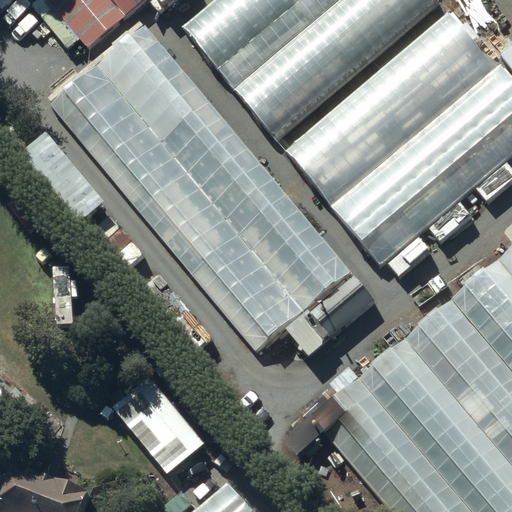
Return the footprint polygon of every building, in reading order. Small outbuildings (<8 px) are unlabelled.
[(41,0),(27,12),(37,24),(44,18),(70,49),(82,39),(90,48),(146,0),(163,0),(167,5),(172,0),(41,0)] [(215,0),(184,26),(278,140),(441,1),(440,0),(215,0)] [(287,151),(383,265),(511,156),(511,80),(451,11),(287,151)] [(146,26),(51,106),(258,354),(287,329),(312,358),(376,300),(146,26)] [(395,511),(511,511),(511,253),(290,439),(300,452),(327,431),(395,511)] [(82,511),(91,493),(20,464),(4,502),(27,511),(82,511)] [(255,511),(229,482),(193,511),(255,511)] [(182,492),(159,511),(185,511),(193,506),(182,492)]
